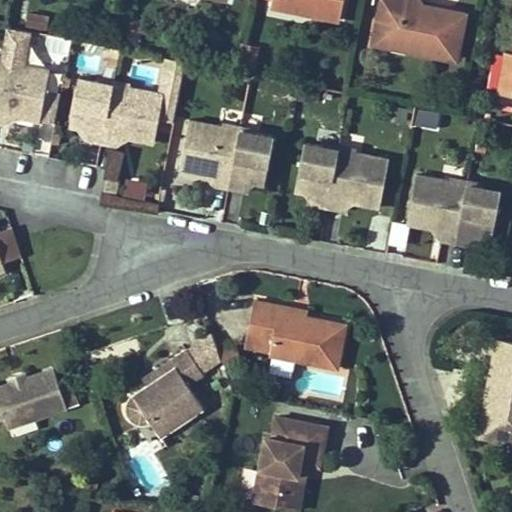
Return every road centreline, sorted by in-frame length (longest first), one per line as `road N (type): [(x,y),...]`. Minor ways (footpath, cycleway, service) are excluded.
road 1 (residential): [(382,272),(461,511)]
road 2 (residential): [(177,265),(264,250),(382,272)]
road 3 (residential): [(0,187),(74,204),(177,265)]
road 4 (residential): [(0,327),(177,265)]
road 5 (residential): [(382,272),(511,297)]
